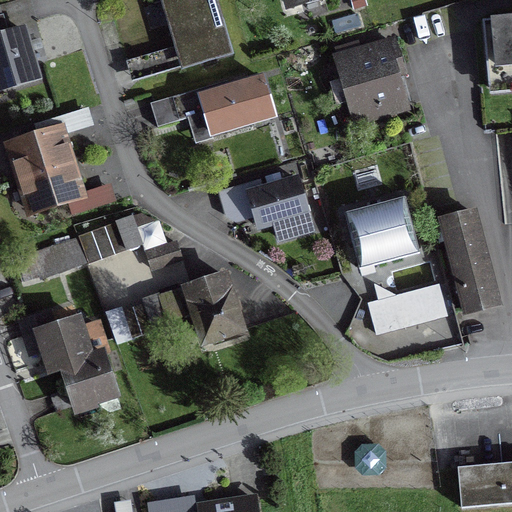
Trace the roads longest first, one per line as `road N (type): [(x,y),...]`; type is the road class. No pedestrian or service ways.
road 1 (residential): [(82,0),(144,190),(165,212),(274,279),(350,354),(366,390)]
road 2 (residential): [(41,491),(366,390)]
road 3 (residential): [(366,390),(511,370)]
road 4 (residential): [(0,374),(41,491)]
